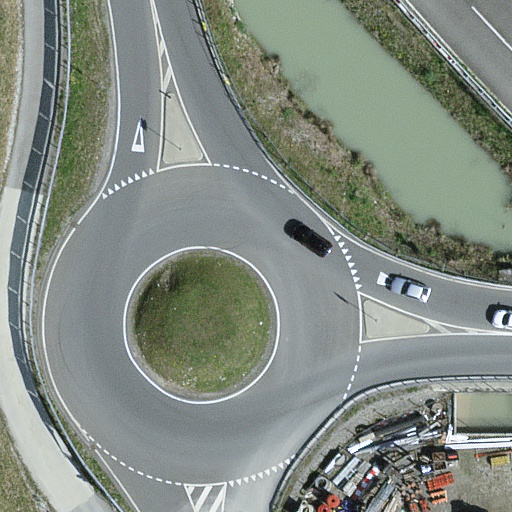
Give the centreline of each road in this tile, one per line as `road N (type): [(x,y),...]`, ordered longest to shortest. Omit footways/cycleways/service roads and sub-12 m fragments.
road 1 (primary): [(142,0),(142,83),(118,235)]
road 2 (primary): [(261,204),(162,0)]
road 3 (tertiary): [(511,312),(317,250)]
road 4 (primary): [(118,235),(96,269),(86,308),(88,348),(104,386),(130,416)]
road 5 (tertiary): [(324,374),(511,352)]
road 6 (primary): [(130,416),(165,437),(205,445),(245,441),(282,424)]
road 7 (primary): [(261,204),(188,196),(150,210),(118,235)]
road 8 (primary): [(324,374),(337,320),(317,250)]
